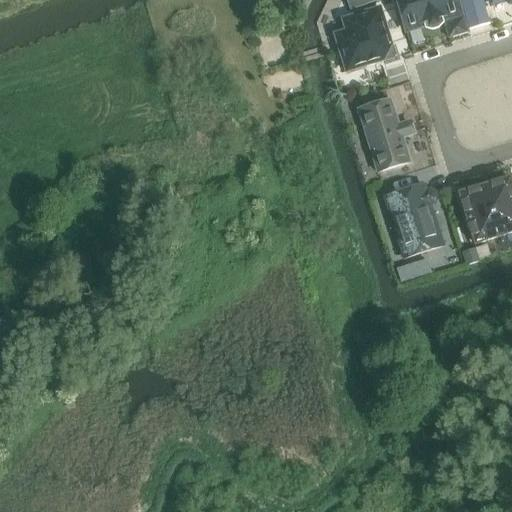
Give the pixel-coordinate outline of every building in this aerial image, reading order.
[(334,0),(332,3),(329,8),(325,13),(323,18),(321,24),(319,30),(323,42),(324,42),(344,103),(376,93),(377,95),(411,84),(419,81),(412,57),(413,57),(395,0),(334,0)] [(395,0),(413,57),(472,38),(470,31),(460,0),(395,0)] [(511,0),(460,0),(470,31),(489,26),(489,27),(490,28),(491,29),(492,29),(492,30),(494,30),(496,31),(497,30),(511,25),(511,0)] [(376,93),(344,103),(356,142),(371,188),(436,168),(411,84),(377,95),(376,93)] [(467,264),(444,190),(436,168),(371,188),(401,275),(402,275),(403,277),(404,278),(406,279),(407,279),(409,280),(411,280),(413,280),(416,280),(418,279),(420,278),(467,264)] [(511,250),(511,173),(511,170),(444,190),(467,264),(511,250)]
